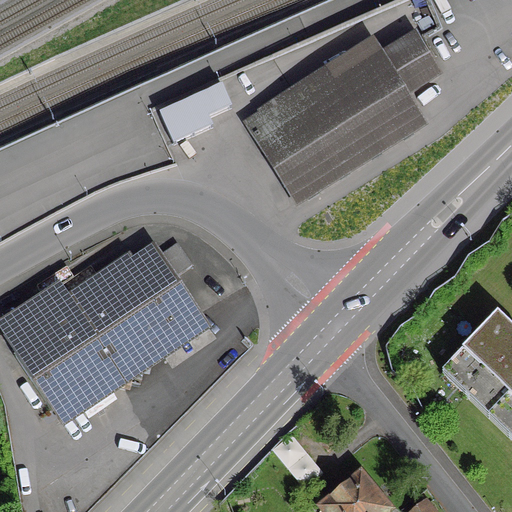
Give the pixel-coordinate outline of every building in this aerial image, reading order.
[(370,47),(244,126),(293,204),(420,125),(402,95),(435,74),(414,40),(380,61),(370,47)] [(175,151),(222,136),(218,124),(238,117),(231,95),(164,117),(175,151)] [(0,334),(14,356),(11,358),(53,420),(158,350),(154,344),(198,315),(173,278),(189,268),(175,246),(159,257),(160,258),(112,291),(101,274),(65,298),(57,287),(0,325),(0,334)] [(511,331),(496,317),(440,375),(511,443),(511,331)] [(299,437),(280,451),(308,489),(327,475),(299,437)] [(386,511),(358,478),(326,504),(332,511),(386,511)]
